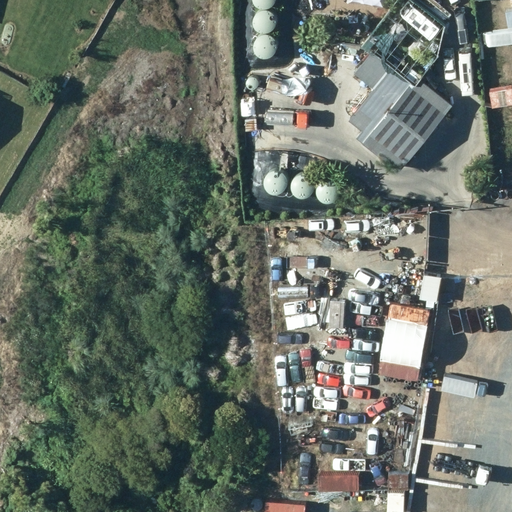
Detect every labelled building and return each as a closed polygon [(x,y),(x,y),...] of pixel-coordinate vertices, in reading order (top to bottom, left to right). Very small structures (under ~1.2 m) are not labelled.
[(278,52),(276,0),(251,0),(252,52),(278,52)] [(357,66),(388,93),(406,74),(375,46),(357,66)] [(327,79),(246,66),(242,86),(324,99),(327,79)] [(373,130),(406,156),(450,100),(417,74),(373,130)] [(340,174),(270,161),(265,187),(336,200),(340,174)] [(511,270),(502,270),(502,298),(511,298),(511,270)] [(412,462),(475,473),(504,309),(441,298),(412,462)] [(309,511),(314,443),(296,442),(292,511),(309,511)] [(339,484),(337,506),(353,507),(354,485),(358,485),(359,467),(319,465),(318,483),(339,484)]
